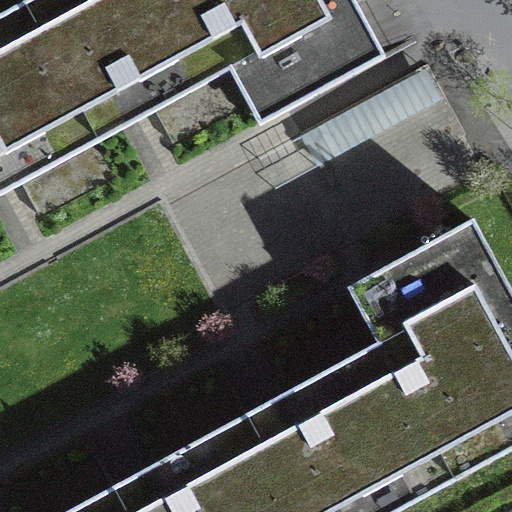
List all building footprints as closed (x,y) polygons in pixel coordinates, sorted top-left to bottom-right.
[(231,70),(192,0),(29,0),(5,13),(81,152),(231,70)] [(192,0),(231,70),(261,126),(385,59),(354,2),(353,0),(192,0)] [(0,195),(81,152),(5,13),(0,15),(0,195)] [(378,343),(453,481),(511,449),(511,292),(473,220),(447,234),(348,288),(378,343)] [(396,511),(453,481),(378,343),(231,423),(279,511),(396,511)] [(279,511),(231,423),(76,506),(79,511),(279,511)]
